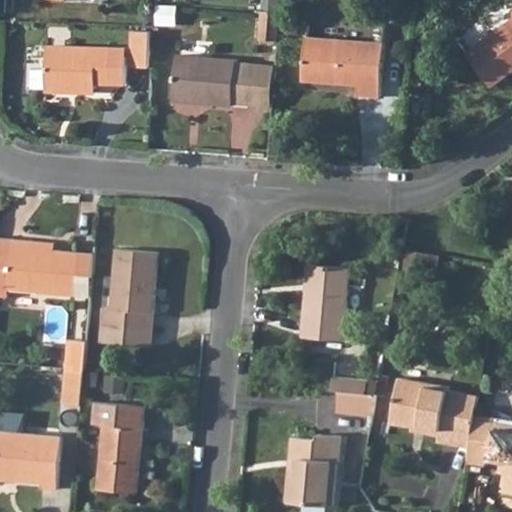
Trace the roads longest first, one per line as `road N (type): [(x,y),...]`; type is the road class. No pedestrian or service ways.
road 1 (residential): [(207,511),(238,190)]
road 2 (residential): [(238,190),(430,192),(511,135)]
road 3 (residential): [(238,190),(46,169),(0,150)]
